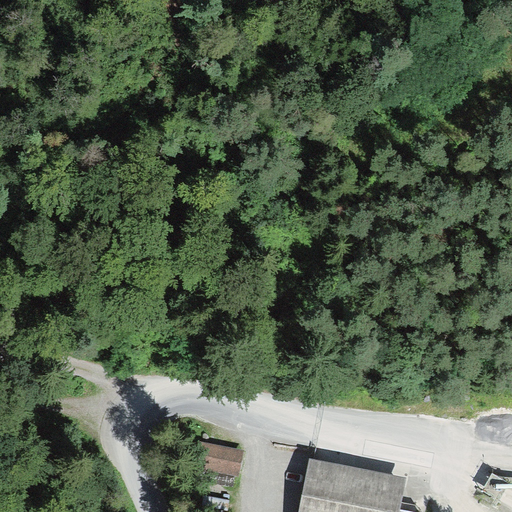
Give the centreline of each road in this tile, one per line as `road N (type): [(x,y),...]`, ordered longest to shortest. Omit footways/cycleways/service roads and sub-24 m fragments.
road 1 (track): [(0,400),(79,411),(158,403),(0,353)]
road 2 (residential): [(310,431),(447,453)]
